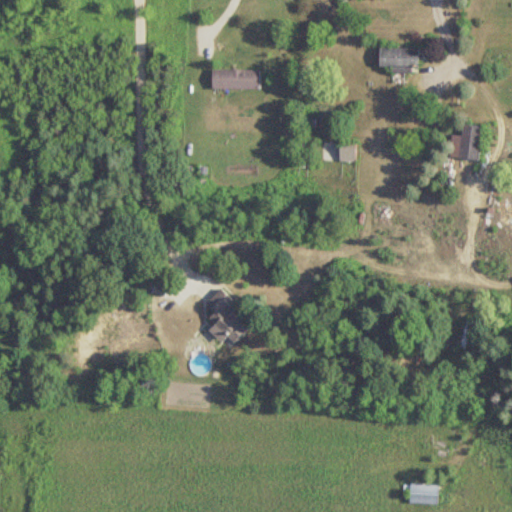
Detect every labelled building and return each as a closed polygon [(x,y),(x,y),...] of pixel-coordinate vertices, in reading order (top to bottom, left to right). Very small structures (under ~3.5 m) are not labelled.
[(419,48),(380,48),(380,70),(419,70),(419,48)] [(260,69),(213,69),(213,89),(260,89),(260,69)] [(484,126),(463,125),(461,159),(482,160),(484,126)] [(355,160),(354,147),(340,147),(341,161),(355,160)] [(210,331),(223,344),(227,339),(233,346),(249,329),(228,308),(235,301),(222,289),(207,304),(216,313),(210,319),(216,325),(210,331)] [(459,347),(466,349),(475,323),(468,320),(459,347)] [(440,485),(411,484),(410,504),(439,505),(440,485)]
